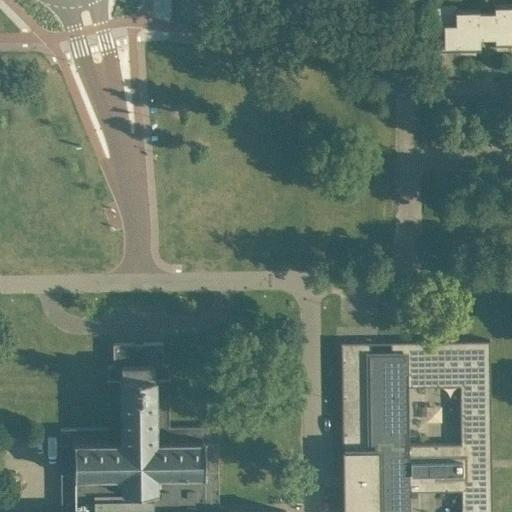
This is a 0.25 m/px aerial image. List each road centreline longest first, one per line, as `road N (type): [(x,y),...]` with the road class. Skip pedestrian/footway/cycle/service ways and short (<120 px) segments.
road 1 (residential): [(315,511),(311,280)]
road 2 (residential): [(59,0),(129,196)]
road 3 (residential): [(511,277),(311,280)]
road 4 (residential): [(129,196),(94,0)]
road 5 (residential): [(311,280),(138,280)]
road 6 (residential): [(138,280),(0,285)]
